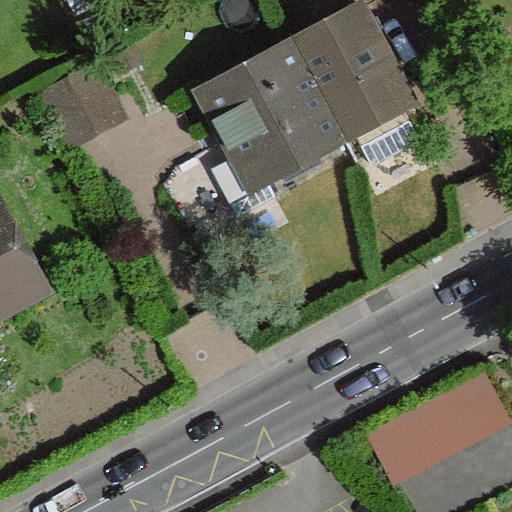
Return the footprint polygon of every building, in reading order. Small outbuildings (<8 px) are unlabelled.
[(362,5),(295,41),(348,137),(358,131),(404,107),(414,102),(362,5)] [(295,41),(204,90),(239,155),(256,187),(267,181),(348,137),(295,41)] [(125,117),(98,67),(45,94),(71,145),(125,117)] [(404,107),(358,131),(375,165),(422,141),(404,107)] [(256,187),(239,155),(217,169),(241,213),(276,197),(267,181),(256,187)] [(0,201),(0,314),(47,288),(0,201)] [(484,370),(368,433),(394,479),(509,416),(484,370)]
